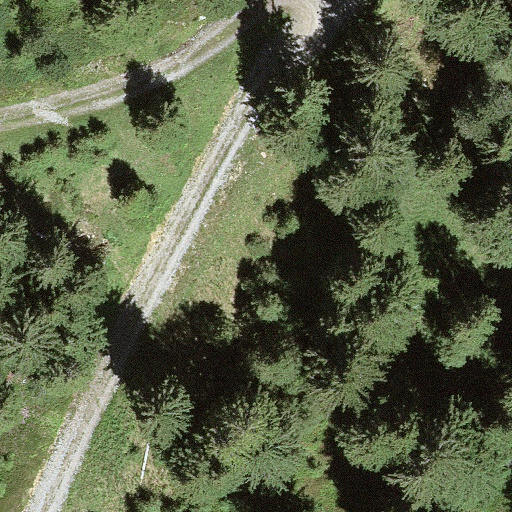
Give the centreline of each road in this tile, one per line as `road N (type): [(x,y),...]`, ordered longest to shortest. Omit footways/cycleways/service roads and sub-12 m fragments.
road 1 (track): [(43,511),(201,186),(233,129),(330,0)]
road 2 (track): [(267,0),(153,81),(0,122)]
